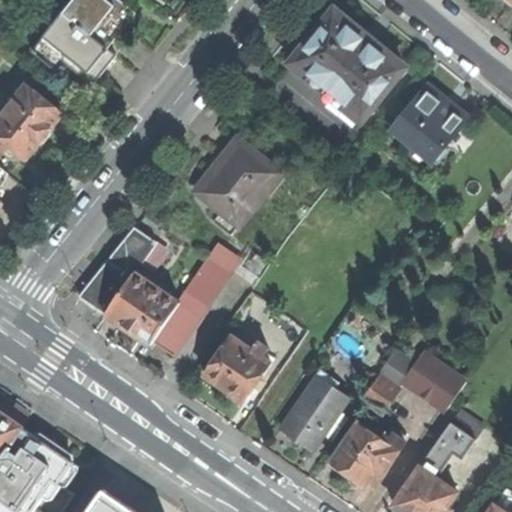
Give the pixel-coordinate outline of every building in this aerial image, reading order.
[(74,0),(64,13),(116,55),(125,44),(145,19),(121,0),(74,0)] [(336,11),(293,63),(363,119),(405,66),(379,45),(374,49),(367,44),(360,38),(363,32),(336,11)] [(105,68),(116,55),(64,13),(33,51),(57,70),(64,61),(93,84),(105,68)] [(28,84),(0,118),(0,136),(27,158),(45,136),(63,113),(28,84)] [(429,86),(393,130),(434,164),(470,120),(448,102),(429,86)] [(218,165),(198,191),(241,225),(281,174),(239,140),(218,165)] [(0,166),(0,205),(3,202),(0,199),(0,186),(10,173),(0,166)] [(105,314),(107,315),(136,272),(157,242),(136,227),(80,297),(105,314)] [(136,272),(107,315),(124,327),(141,339),(142,338),(151,345),(154,342),(175,356),(239,262),(217,248),(180,302),(136,272)] [(232,335),(205,375),(214,381),(227,390),(226,391),(228,396),(235,402),(241,401),(241,400),(245,402),(272,363),(265,358),(271,350),(259,341),(253,350),(232,335)] [(398,348),(380,375),(400,389),(404,382),(418,362),(398,348)] [(418,362),(404,382),(446,411),(466,382),(424,353),(418,362)] [(380,375),(362,400),(382,414),(400,389),(380,375)] [(318,376),(282,428),(299,440),(314,450),(325,434),(327,431),(336,438),(343,428),(334,421),(340,413),(350,398),(318,376)] [(0,453),(22,426),(0,410),(0,453)] [(349,419),(340,413),(334,421),(343,428),(349,419)] [(360,422),(332,462),(340,468),(350,475),(349,476),(352,480),(355,483),(358,484),(363,486),(364,485),(366,486),(376,472),(382,476),(405,442),(380,425),(375,432),(360,422)] [(0,457),(0,511),(63,511),(76,494),(60,483),(74,462),(53,447),(24,427),(0,457)] [(452,511),(454,510),(448,506),(458,492),(435,475),(443,472),(456,453),(464,459),(473,446),(448,428),(395,505),(404,511),(452,511)] [(334,441),(336,438),(327,431),(325,434),(334,441)] [(91,511),(138,511),(107,490),(91,511)]
